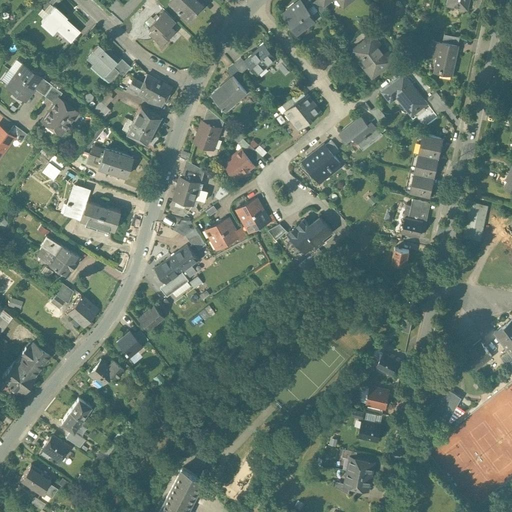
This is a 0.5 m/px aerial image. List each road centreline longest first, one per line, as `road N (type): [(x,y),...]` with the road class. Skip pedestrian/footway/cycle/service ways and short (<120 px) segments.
road 1 (residential): [(388,511),(506,0)]
road 2 (residential): [(194,83),(116,306),(0,451)]
road 3 (residential): [(338,227),(280,167),(343,110),(252,6)]
road 4 (residential): [(80,0),(138,54),(194,83)]
